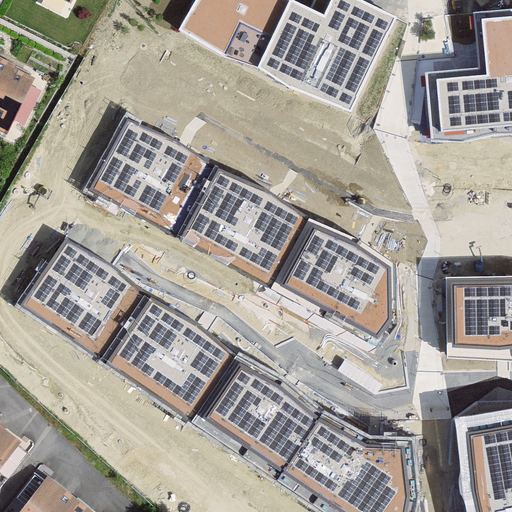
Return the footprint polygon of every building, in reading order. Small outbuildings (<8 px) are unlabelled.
[(351,115),(397,18),(361,0),(331,0),(331,1),(323,15),(291,0),(196,0),(180,31),(225,57),(257,67),(289,89),(351,115)] [(422,69),(428,145),(462,142),(493,134),(511,133),(511,6),(470,10),(475,65),(422,69)] [(37,77),(0,59),(0,132),(8,136),(37,77)] [(184,145),(126,112),(86,189),(380,340),(393,316),(393,266),(364,243),(307,217),(273,196),(212,163),(184,145)] [(117,269),(66,238),(16,306),(328,511),(412,511),(415,499),(411,438),(375,436),(323,413),(290,383),(286,379),(236,355),(203,329),(141,292),(117,269)] [(511,276),(447,277),(447,357),(504,360),(511,359),(511,276)] [(511,511),(511,409),(456,421),(462,490),(467,511),(511,511)] [(0,470),(21,443),(0,427),(0,470)] [(67,511),(77,499),(48,477),(44,482),(35,476),(18,499),(27,505),(20,511),(67,511)] [(92,511),(77,499),(67,511),(92,511)]
